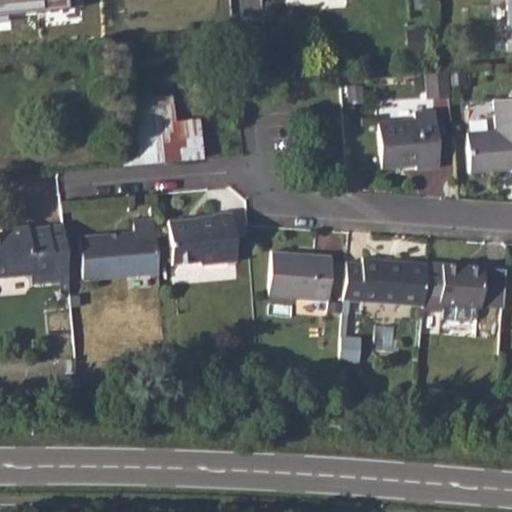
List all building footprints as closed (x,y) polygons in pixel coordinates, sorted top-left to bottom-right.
[(0,0),(0,31),(76,25),(73,0),(0,0)] [(117,0),(73,0),(76,25),(120,20),(117,0)] [(437,74),(424,76),(426,98),(448,96),(446,74),(445,74),(437,74)] [(204,156),(200,115),(176,118),(174,91),(130,95),(137,163),(204,156)] [(493,131),(467,134),(470,170),(511,167),(511,172),(511,171),(511,98),(491,100),(493,131)] [(412,116),(374,119),(378,163),(413,160),(413,166),(437,164),(433,107),(411,109),(412,116)] [(186,218),(169,220),(172,264),(199,262),(202,265),(236,262),(231,211),(185,215),(186,218)] [(156,271),(152,218),(134,219),(135,230),(80,235),(83,277),(156,271)] [(23,221),(0,222),(0,269),(27,267),(28,279),(50,277),(46,223),(24,225),(23,221)] [(272,251),(268,294),(327,298),(331,255),(315,254),(315,258),(294,256),(294,252),(272,251)] [(345,260),(341,312),(347,312),(347,300),(422,306),(423,288),(425,262),(362,258),(362,262),(345,260)] [(422,306),(421,309),(441,311),(442,304),(480,307),(480,306),(481,292),(483,266),(440,263),(425,262),(423,288),(422,306)] [(502,294),(481,292),(480,306),(501,307),(502,294)] [(340,339),(338,363),(358,364),(360,341),(340,339)]
